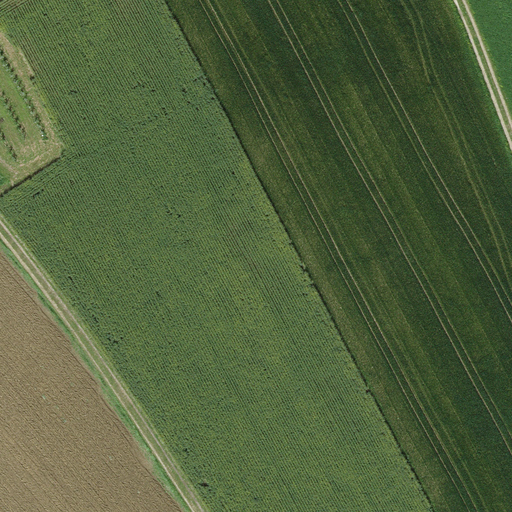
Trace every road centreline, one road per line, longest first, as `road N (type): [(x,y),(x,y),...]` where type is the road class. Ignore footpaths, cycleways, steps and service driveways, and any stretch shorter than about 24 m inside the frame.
road 1 (track): [(195,511),(0,234)]
road 2 (track): [(511,134),(456,0)]
